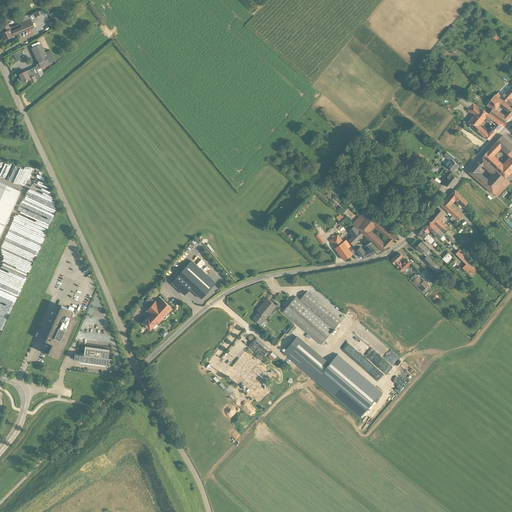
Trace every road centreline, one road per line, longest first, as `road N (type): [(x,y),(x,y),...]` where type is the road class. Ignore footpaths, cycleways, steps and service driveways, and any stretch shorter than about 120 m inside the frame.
road 1 (tertiary): [(136,371),(228,291),(387,253),(511,121)]
road 2 (tertiary): [(136,371),(0,60)]
road 3 (tertiary): [(208,511),(136,371)]
